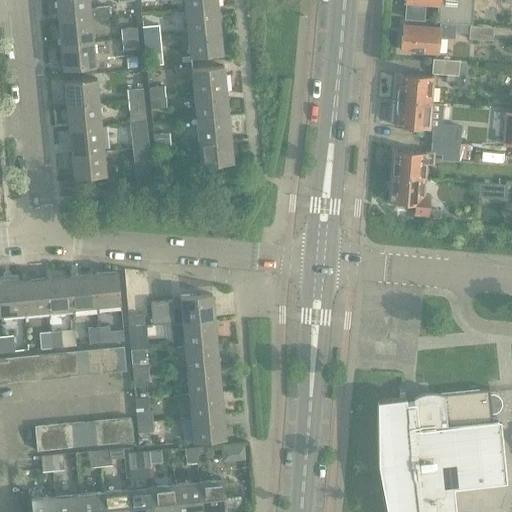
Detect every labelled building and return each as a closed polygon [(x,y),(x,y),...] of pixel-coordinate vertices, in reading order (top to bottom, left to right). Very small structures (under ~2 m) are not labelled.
[(88,0),(56,0),(59,22),(91,19),(88,0)] [(216,0),(184,0),(186,9),(217,6),(216,0)] [(438,19),(460,21),(470,22),(471,0),(404,0),(405,2),(439,5),(438,19)] [(217,6),(186,9),(188,33),(219,30),(217,6)] [(91,19),(59,22),(61,46),(93,43),(91,19)] [(437,52),(439,36),(455,37),(455,32),(469,33),(469,38),(493,40),(494,27),(470,25),(470,24),(440,22),(440,27),(403,23),(401,49),(437,52)] [(142,26),(143,38),(160,36),(159,24),(142,26)] [(120,28),(121,40),(138,38),(137,27),(120,28)] [(219,30),(188,33),(190,57),(222,54),(219,30)] [(143,38),(144,48),(161,46),(160,36),(143,38)] [(122,50),(139,48),(138,38),(121,40),(122,50)] [(93,43),(61,46),(64,70),(96,67),(93,43)] [(457,75),(459,62),(434,59),(432,72),(457,75)] [(194,94),(226,91),(223,66),(191,69),(194,94)] [(398,99),(431,102),(432,76),(400,74),(398,99)] [(67,107),(99,104),(97,79),(65,82),(67,107)] [(149,99),(166,97),(165,85),(148,87),(149,99)] [(127,89),(128,101),(144,99),(143,88),(143,87),(127,89)] [(226,91),(194,94),(196,118),(228,115),(226,91)] [(166,97),(149,99),(150,110),(167,109),(166,97)] [(144,99),(128,101),(129,110),(145,109),(144,99)] [(431,102),(398,99),(396,125),(433,128),(432,140),(458,143),(460,126),(440,125),(442,105),(430,104),(431,102)] [(99,104),(67,107),(69,130),(102,127),(99,104)] [(228,115),(196,118),(199,141),(230,138),(228,115)] [(133,122),(135,137),(132,137),(133,148),(149,146),(148,136),(146,121),(133,122)] [(102,127),(69,130),(72,154),(104,151),(102,127)] [(154,146),(170,144),(169,132),(153,134),(154,146)] [(230,138),(199,141),(201,166),(233,163),(230,138)] [(391,175),(425,178),(426,162),(432,163),(433,154),(442,154),(442,159),(457,160),(457,158),(466,158),(468,143),(458,143),(432,140),(431,153),(393,150),(391,175)] [(170,144),(154,146),(155,155),(171,154),(170,144)] [(135,171),(151,169),(150,157),(149,146),(133,148),(135,171)] [(104,151),(72,154),(74,179),(106,176),(104,151)] [(389,201),(416,203),(428,204),(429,194),(423,194),(425,178),(391,175),(389,201)] [(506,197),(507,185),(480,183),(479,195),(506,197)] [(93,275),(96,307),(121,304),(118,272),(93,275)] [(69,277),(72,309),(96,307),(93,275),(69,277)] [(46,279),(48,311),(72,309),(69,277),(46,279)] [(21,281),(24,314),(48,311),(46,279),(21,281)] [(0,283),(0,313),(0,316),(24,314),(21,281),(0,283)] [(153,325),(173,323),(172,307),(181,306),(183,322),(214,319),(212,294),(180,297),(180,300),(150,303),(153,325)] [(128,327),(144,325),(143,314),(127,315),(128,327)] [(183,330),(185,346),(216,343),(214,319),(183,322),(173,323),(174,331),(183,330)] [(98,326),(99,343),(124,341),(123,330),(109,331),(109,325),(98,326)] [(131,351),(147,350),(145,335),(144,325),(128,327),(129,337),(131,351)] [(99,343),(98,326),(87,327),(89,344),(99,343)] [(50,331),(51,348),(75,345),(74,329),(60,330),(50,331)] [(51,348),(50,331),(39,332),(41,349),(51,348)] [(2,336),(4,353),(14,351),(12,335),(2,336)] [(216,343),(185,346),(187,370),(219,367),(216,343)] [(111,349),(113,373),(125,371),(123,347),(111,349)] [(99,350),(101,374),(113,373),(111,349),(99,350)] [(87,351),(90,375),(101,374),(99,350),(87,351)] [(131,359),(132,364),(133,375),(148,374),(147,350),(131,351),(131,359)] [(90,375),(87,351),(75,352),(78,376),(90,375)] [(63,353),(66,377),(78,376),(75,352),(63,353)] [(51,354),(54,378),(66,377),(63,353),(51,354)] [(40,355),(42,380),(54,378),(51,354),(40,355)] [(28,357),(30,381),(42,380),(40,355),(28,357)] [(16,358),(18,382),(30,381),(28,357),(16,358)] [(4,359),(6,383),(18,382),(16,358),(4,359)] [(188,378),(189,393),(221,391),(219,367),(187,370),(176,371),(177,379),(188,378)] [(148,374),(133,375),(134,384),(149,383),(148,374)] [(378,464),(387,511),(455,511),(453,487),(504,482),(498,421),(493,422),(492,411),(495,411),(498,408),(500,404),(500,400),(497,397),(493,395),(490,395),(489,389),(443,394),(440,393),(437,392),(434,392),(431,392),(428,392),(425,392),(422,393),(419,394),(416,395),(413,397),(414,403),(406,403),(406,397),(378,400),(378,464)] [(190,402),(192,418),(223,415),(221,391),(189,393),(178,394),(179,403),(190,402)] [(137,423),(152,422),(152,410),(136,411),(137,423)] [(223,415),(192,418),(194,442),(226,439),(223,415)] [(118,419),(120,443),(133,441),(130,418),(118,419)] [(106,420),(108,444),(120,443),(118,419),(106,420)] [(94,421),(96,445),(108,444),(106,420),(94,421)] [(82,422),(84,446),(96,445),(94,421),(82,422)] [(70,423),(72,447),(84,446),(82,422),(70,423)] [(152,422),(137,423),(138,432),(153,431),(152,422)] [(58,425),(60,448),(72,447),(70,423),(58,425)] [(46,426),(48,449),(60,448),(58,425),(46,426)] [(48,449),(46,426),(34,427),(36,451),(48,449)] [(197,463),(195,447),(184,448),(186,464),(197,463)] [(99,450),(100,466),(111,465),(109,449),(99,450)] [(90,467),(100,466),(99,450),(88,451),(90,467)] [(139,451),(141,468),(150,467),(149,450),(139,451)] [(141,468),(139,451),(128,452),(129,469),(141,468)] [(51,455),(53,471),(63,470),(62,454),(51,455)] [(53,471),(51,455),(41,456),(42,471),(53,471)] [(199,482),(201,511),(226,511),(223,480),(199,482)] [(175,484),(177,511),(201,511),(199,482),(175,484)] [(151,487),(153,511),(177,511),(175,484),(151,487)] [(127,489),(129,511),(153,511),(151,487),(127,489)] [(103,492),(105,511),(129,511),(127,489),(103,492)] [(80,494),(81,511),(105,511),(103,492),(80,494)] [(56,496),(57,511),(81,511),(80,494),(56,496)] [(57,511),(56,496),(31,499),(32,511),(57,511)]
